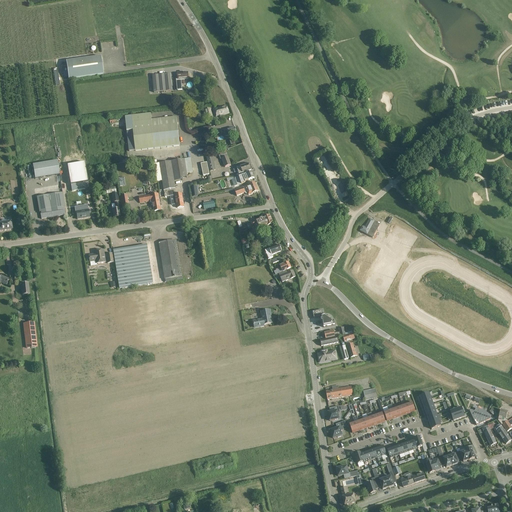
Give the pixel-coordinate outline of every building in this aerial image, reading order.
[(101,56),(66,61),(68,80),(103,75),(101,56)] [(178,80),(177,80),(176,80),(177,91),(182,90),(182,81),(185,81),(185,79),(188,78),(188,72),(177,73),(178,80)] [(154,93),(173,91),(171,74),(152,76),(154,93)] [(213,110),(215,114),(216,118),(229,113),(227,105),(213,110)] [(211,108),(203,111),(205,116),(206,115),(207,119),(213,117),(211,112),(212,111),(211,108)] [(176,117),(151,120),(151,114),(125,117),(127,131),(133,131),(135,151),(180,146),(176,117)] [(229,136),(237,133),(234,127),(223,130),(226,137),(229,135),(229,136)] [(212,155),(206,156),(210,172),(216,170),(212,155)] [(224,167),(231,165),(228,156),(221,159),(223,164),(224,167)] [(175,187),(175,182),(188,180),(187,174),(193,173),(191,159),(159,164),(164,191),(165,197),(175,195),(176,201),(175,201),(175,204),(177,204),(177,208),(184,207),(182,194),(180,186),(175,187)] [(57,161),(32,165),(35,179),(60,175),(57,161)] [(85,162),(67,165),(71,192),(86,189),(85,183),(88,182),(85,162)] [(249,164),(240,167),(233,170),(234,173),(237,172),(238,175),(251,170),(249,164)] [(252,172),(243,176),(235,179),(238,186),(245,183),(245,181),(254,178),(252,172)] [(249,185),(245,187),(234,191),(237,196),(245,193),(245,194),(246,194),(247,195),(248,194),(249,195),(258,191),(254,183),(249,185)] [(120,216),(119,208),(118,202),(119,202),(117,192),(116,193),(115,187),(106,189),(107,194),(111,193),(113,202),(114,202),(115,204),(112,204),(112,209),(113,217),(120,216)] [(39,213),(40,212),(41,219),(65,215),(64,208),(65,208),(63,193),(36,197),(39,213)] [(158,194),(139,198),(140,203),(152,201),(154,212),(161,210),(158,194)] [(128,201),(127,199),(128,199),(127,195),(120,196),(121,207),(129,206),(129,205),(128,205),(128,202),(129,202),(128,201)] [(87,205),(74,207),(75,212),(76,212),(77,220),(89,218),(88,210),(87,210),(87,207),(88,207),(87,205)] [(259,224),(271,219),(270,215),(250,222),(251,223),(247,224),(248,228),(259,224)] [(259,224),(248,228),(248,229),(252,228),(252,229),(252,230),(251,231),(252,234),(254,233),(254,234),(260,232),(259,230),(264,229),(263,228),(273,224),(271,219),(259,224)] [(373,238),(380,225),(369,219),(364,228),(362,227),(360,231),(373,238)] [(11,222),(6,223),(6,220),(2,221),(2,222),(0,222),(0,231),(12,230),(11,222)] [(258,239),(251,241),(253,248),(261,245),(258,239)] [(164,283),(182,280),(177,240),(159,242),(164,283)] [(279,245),(269,250),(265,251),(268,260),(273,258),(271,255),(282,251),(279,245)] [(106,255),(104,256),(104,250),(95,252),(95,255),(89,256),(90,262),(96,261),(97,263),(98,264),(106,263),(105,258),(107,258),(108,264),(114,263),(113,254),(106,255)] [(279,266),(281,269),(279,269),(278,268),(276,270),(276,271),(274,272),(275,275),(282,272),(282,273),(288,270),(287,269),(291,268),(288,262),(285,264),(279,266)] [(282,283),(287,280),(290,279),(296,277),(293,270),(288,272),(287,270),(279,274),(278,274),(275,276),(277,279),(280,278),(282,283)] [(0,283),(1,283),(6,285),(9,280),(2,277),(2,278),(0,277),(0,283)] [(28,284),(21,285),(22,296),(29,295),(28,284)] [(335,325),(334,321),(325,315),(324,316),(322,310),(313,312),(314,318),(322,317),(322,318),(323,319),(321,320),(322,322),(323,322),(324,328),(335,325)] [(270,311),(261,313),(262,320),(253,321),(255,328),(264,326),(264,325),(273,323),(270,311)] [(34,327),(24,328),(27,348),(31,348),(32,348),(37,347),(34,327)] [(335,337),(340,336),(346,335),(344,328),(338,329),(339,333),(334,334),(334,331),(324,333),(326,339),(335,337)] [(353,333),(342,336),(344,342),(355,339),(353,333)] [(322,346),(338,343),(337,337),(320,340),(322,346)] [(355,353),(353,344),(347,345),(350,358),(357,356),(357,353),(355,353)] [(345,346),(340,347),(344,360),(349,359),(345,346)] [(327,353),(327,351),(321,352),(322,354),(318,354),(320,363),(337,360),(335,351),(327,353)] [(352,387),(339,389),(338,386),(332,387),(332,390),(326,392),(327,400),(353,395),(352,387)] [(375,389),(363,391),(365,401),(377,398),(375,389)] [(420,397),(422,402),(431,399),(429,394),(420,397)] [(466,399),(479,404),(481,400),(467,395),(466,399)] [(431,399),(422,402),(424,408),(433,405),(431,399)] [(407,404),(410,413),(415,411),(412,403),(408,404),(408,403),(407,404)] [(433,405),(424,408),(426,413),(435,410),(433,405)] [(329,417),(328,417),(329,421),(330,420),(330,421),(339,419),(338,414),(340,413),(339,407),(330,409),(330,413),(328,413),(329,417)] [(461,408),(456,410),(459,419),(465,417),(461,408)] [(471,410),(469,411),(476,426),(490,419),(489,417),(487,416),(486,417),(485,413),(475,410),(476,408),(474,412),(471,410)] [(435,410),(426,413),(428,418),(437,415),(435,410)] [(453,421),(459,419),(456,410),(450,412),(453,421)] [(499,416),(498,420),(498,421),(501,425),(502,425),(507,421),(508,421),(506,418),(508,412),(501,410),(499,416)] [(437,415),(428,418),(430,424),(439,421),(437,415)] [(363,419),(362,417),(358,419),(358,420),(362,430),(366,428),(363,419)] [(502,425),(507,432),(511,428),(510,426),(511,425),(511,418),(507,421),(502,425)] [(441,426),(439,421),(430,424),(432,429),(441,426)] [(337,428),(330,431),(333,438),(337,437),(338,438),(341,437),(341,436),(342,435),(341,431),(344,430),(343,427),(346,426),(345,422),(336,425),(337,428)] [(506,444),(511,441),(499,423),(494,427),(496,431),(506,444)] [(490,447),(496,444),(488,425),(482,428),(483,432),(490,447)] [(417,448),(418,448),(423,446),(425,452),(427,452),(426,451),(427,449),(425,443),(422,444),(423,443),(422,440),(421,440),(420,437),(414,439),(414,440),(417,448)] [(471,449),(466,451),(469,460),(475,458),(474,455),(477,454),(474,447),(471,448),(471,449)] [(458,452),(457,453),(458,456),(459,459),(462,458),(463,462),(469,460),(466,451),(460,452),(460,451),(458,452)] [(360,454),(360,453),(355,455),(358,464),(363,462),(360,454)] [(449,455),(452,466),(458,464),(456,460),(459,459),(458,456),(457,453),(449,455)] [(231,454),(193,463),(196,475),(234,467),(231,454)] [(452,466),(449,455),(448,454),(443,456),(442,454),(439,455),(440,458),(441,462),(444,461),(446,468),(452,466)] [(441,470),(439,466),(442,465),(441,462),(440,458),(437,459),(437,460),(432,462),(435,472),(441,470)] [(432,462),(426,464),(425,461),(422,462),(424,467),(427,466),(429,474),(435,472),(432,462)] [(348,473),(347,467),(336,469),(337,470),(336,470),(337,473),(338,477),(344,475),(344,479),(351,478),(350,473),(348,473)] [(395,476),(401,474),(398,467),(393,469),(395,476)] [(385,478),(388,488),(394,486),(391,478),(395,477),(393,472),(389,473),(390,477),(385,478)] [(423,473),(405,479),(405,477),(401,479),(402,481),(401,481),(403,488),(425,480),(423,473)] [(388,488),(385,478),(380,480),(378,477),(375,478),(377,484),(380,482),(383,490),(388,488)] [(373,485),(377,484),(375,478),(371,479),(372,483),(366,485),(368,492),(369,491),(370,494),(371,494),(371,495),(375,493),(375,492),(376,492),(373,485)] [(348,495),(346,487),(341,489),(343,497),(342,497),(344,505),(356,502),(354,494),(348,495)]
